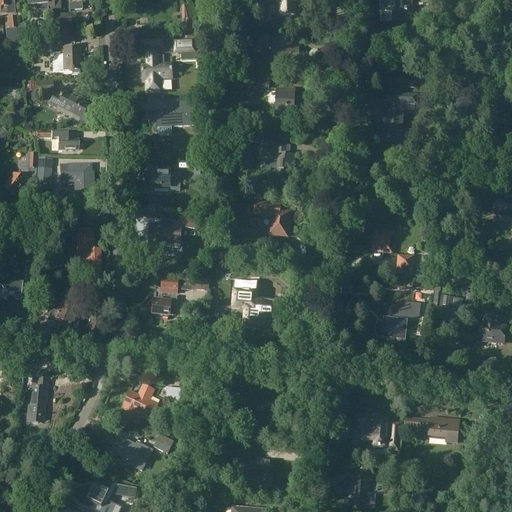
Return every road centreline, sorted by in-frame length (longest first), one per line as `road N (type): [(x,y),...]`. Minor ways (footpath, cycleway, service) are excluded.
road 1 (unclassified): [(319,370),(335,182),(335,0)]
road 2 (residential): [(116,300),(108,0)]
road 3 (residential): [(319,370),(118,352)]
road 4 (unclassified): [(511,385),(319,370)]
road 5 (unclassified): [(39,511),(111,352)]
road 6 (residential): [(116,300),(91,300),(0,213)]
road 7 (unclassified): [(309,511),(319,370)]
